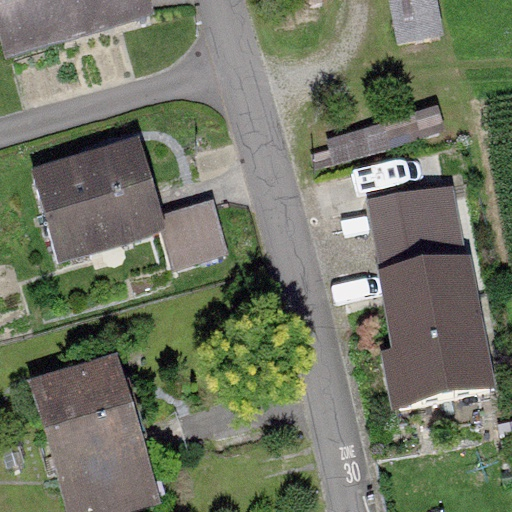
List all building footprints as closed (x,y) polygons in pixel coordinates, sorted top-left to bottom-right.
[(143,0),(0,0),(0,50),(5,69),(151,29),(143,0)] [(142,152),(26,184),(51,274),(167,242),(142,152)] [(365,220),(369,287),(463,269),(442,206),(365,220)] [(222,208),(179,218),(191,266),(233,255),(222,208)] [(463,269),(369,287),(393,413),(487,395),(463,269)] [(107,373),(25,400),(61,511),(146,511),(152,510),(107,373)]
